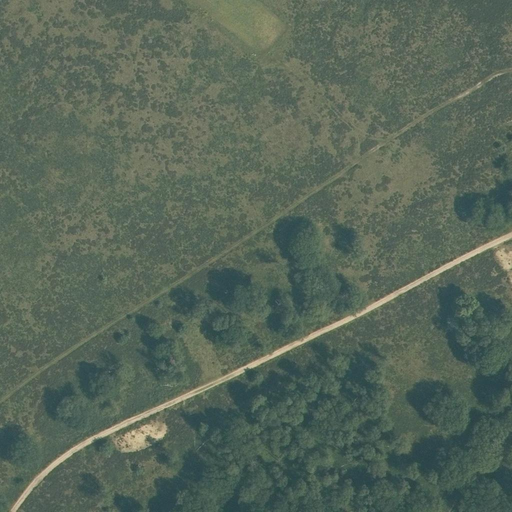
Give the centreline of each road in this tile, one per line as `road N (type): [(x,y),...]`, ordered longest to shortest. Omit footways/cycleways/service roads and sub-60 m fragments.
road 1 (track): [(511,70),(378,148),(0,399)]
road 2 (track): [(11,511),(76,446),(511,235)]
